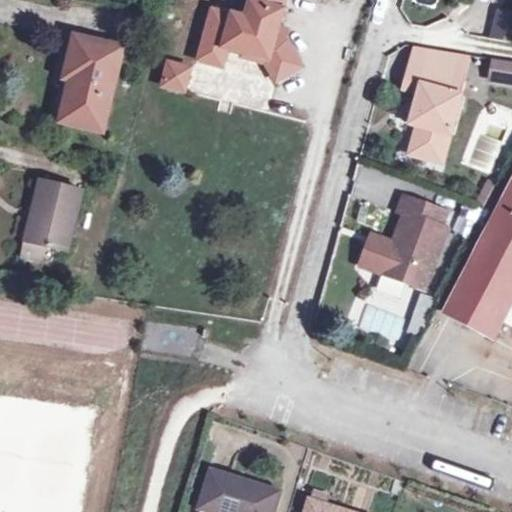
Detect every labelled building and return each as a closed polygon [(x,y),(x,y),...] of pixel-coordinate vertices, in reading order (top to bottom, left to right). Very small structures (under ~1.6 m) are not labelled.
[(274,45),(277,32),(285,0),(253,0),(247,24),(213,15),(204,51),(226,57),(228,52),(246,56),(245,61),(267,67),(277,86),(301,72),(288,48),(284,47),(274,45)] [(511,13),(497,12),(494,37),(511,39),(511,13)] [(287,34),(277,32),(274,45),(284,47),(287,34)] [(58,34),(49,75),(57,77),(48,118),(87,127),(105,46),(58,34)] [(420,48),(417,47),(412,67),(467,81),(474,56),(420,48)] [(223,70),(226,57),(204,51),(200,64),(223,70)] [(511,62),(491,59),(488,79),(511,83),(511,62)] [(467,81),(412,67),(407,83),(422,86),(420,94),(412,125),(418,127),(426,129),(419,157),(445,163),(463,98),(467,81)] [(191,75),(170,70),(164,92),(185,97),(191,75)] [(40,117),(48,118),(57,77),(49,75),(40,117)] [(407,83),(405,91),(420,94),(422,86),(407,83)] [(411,154),(419,157),(426,129),(418,127),(411,154)] [(351,192),(377,206),(390,180),(364,167),(351,192)] [(84,192),(46,182),(37,213),(41,214),(32,243),(45,247),(67,253),(84,192)] [(511,298),(511,183),(445,314),(492,338),(511,298)] [(497,189),(486,183),(476,204),(486,209),(497,189)] [(448,213),(405,199),(400,215),(405,217),(395,245),(391,257),(384,278),(428,293),(449,230),(444,229),(448,213)] [(395,245),(373,238),(370,250),(391,257),(395,245)] [(24,241),(20,254),(41,260),(45,247),(32,243),(24,241)] [(384,278),(391,257),(370,250),(362,271),(384,278)] [(273,511),(279,492),(213,472),(203,509),(211,511),(273,511)] [(314,492),(311,501),(325,506),(328,496),(314,492)] [(311,501),(310,501),(307,511),(345,511),(325,506),(311,501)]
